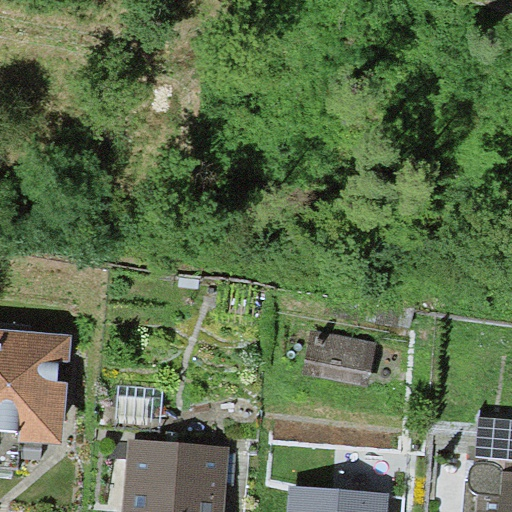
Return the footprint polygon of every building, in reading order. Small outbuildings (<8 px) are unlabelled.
[(376,345),(312,333),(306,364),(370,377),(376,345)] [(24,339),(0,336),(0,445),(62,451),(71,343),(24,339)] [(477,466),(470,489),(464,488),(462,511),(511,511),(511,422),(480,421),(477,466)] [(384,447),(311,440),(304,511),(393,511),(396,487),(398,470),(382,469),(384,447)] [(224,511),(230,450),(131,442),(126,511),(224,511)]
